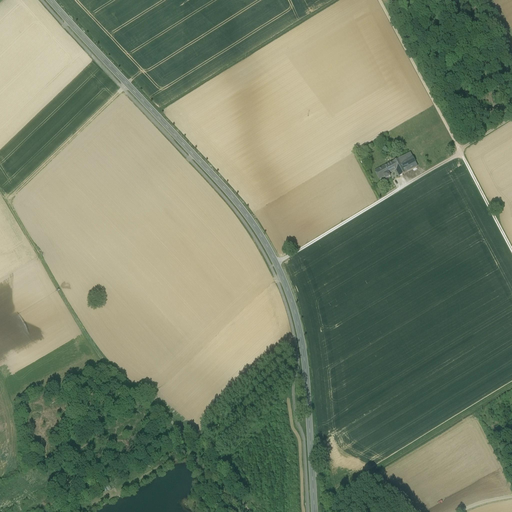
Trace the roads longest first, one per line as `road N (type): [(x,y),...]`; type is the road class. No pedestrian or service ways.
road 1 (tertiary): [(50,0),(257,227),(285,276),(301,342),(314,511)]
road 2 (track): [(248,511),(192,437),(97,360),(0,192)]
road 3 (track): [(464,152),(277,261)]
road 4 (track): [(464,152),(382,0)]
